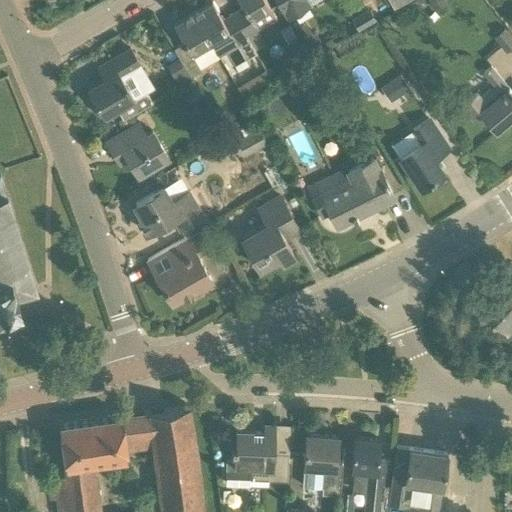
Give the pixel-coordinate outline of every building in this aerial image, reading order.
[(269,5),(266,0),(240,0),(244,7),(233,13),(245,33),(256,27),(250,17),(269,5)] [(319,0),(276,0),(287,19),(319,0)] [(234,40),(245,33),(233,13),(223,19),(212,1),(192,13),(209,41),(228,29),(234,40)] [(359,30),(376,21),(369,9),(353,19),(359,30)] [(184,42),(174,49),(179,57),(187,70),(198,64),(200,68),(219,58),(209,41),(192,13),(174,24),(184,42)] [(505,53),(511,47),(511,36),(504,27),(492,37),(496,42),(503,50),(505,53)] [(309,57),(325,48),(322,43),(316,33),(313,35),(300,41),(309,57)] [(109,60),(110,61),(115,71),(87,88),(103,116),(116,108),(122,119),(152,102),(133,73),(142,67),(131,48),(109,60)] [(178,86),(191,78),(191,77),(187,70),(179,57),(166,66),(178,86)] [(460,106),(472,121),(480,115),(494,131),(511,116),(511,88),(511,89),(491,65),(482,73),(470,83),(478,92),(460,106)] [(263,71),(252,77),(258,88),(269,82),(263,71)] [(399,78),(397,75),(381,86),(391,101),(407,90),(406,89),(399,78)] [(190,106),(204,98),(193,79),(192,79),(187,82),(195,96),(187,100),(190,106)] [(412,130),(415,135),(394,148),(420,188),(443,172),(435,159),(449,150),(429,118),(412,130)] [(137,174),(169,156),(153,127),(145,132),(140,122),(106,141),(113,154),(123,149),(137,174)] [(226,122),(219,126),(226,138),(233,133),(226,122)] [(258,128),(236,140),(245,156),(267,144),(258,128)] [(262,155),(268,166),(276,162),(269,151),(262,155)] [(336,226),(393,197),(384,179),(372,155),(344,169),(349,180),(320,194),(327,208),(336,226)] [(0,300),(14,297),(20,295),(19,290),(35,285),(1,171),(0,168),(0,300)] [(173,217),(185,238),(198,231),(212,223),(206,213),(203,214),(189,189),(172,198),(165,186),(135,203),(143,217),(138,220),(145,233),(173,217)] [(282,231),(297,223),(280,193),(255,207),(264,222),(240,236),(259,269),(278,258),(281,263),(295,256),(282,231)] [(171,302),(212,279),(200,257),(210,251),(198,231),(185,238),(162,250),(171,266),(156,274),(171,302)] [(511,280),(508,284),(502,279),(491,290),(487,290),(483,294),(483,299),(481,302),(508,327),(507,329),(509,331),(511,327),(511,280)] [(369,341),(370,343),(371,353),(371,355),(382,354),(380,340),(369,341)] [(371,353),(370,343),(362,344),(363,354),(371,353)] [(162,410),(162,409),(149,412),(143,412),(57,424),(57,426),(60,444),(64,474),(47,477),(50,499),(54,498),(55,511),(203,511),(190,426),(188,406),(162,410)] [(225,477),(250,478),(249,480),(287,482),(288,453),(274,453),(275,424),(263,423),(263,432),(235,431),(235,447),(231,447),(230,459),(225,459),(225,477)] [(339,496),(340,493),(342,467),(337,467),(339,434),(304,431),(302,468),(303,468),(302,487),(322,488),(321,494),(339,496)] [(352,491),(367,492),(366,510),(385,511),(386,511),(390,485),(382,485),(384,456),(377,456),(379,439),(354,437),(351,470),(354,470),(352,491)] [(436,511),(441,488),(446,453),(410,447),(395,446),(390,485),(386,511),(436,511)] [(339,496),(339,500),(338,511),(351,511),(353,494),(340,493),(339,496)]
